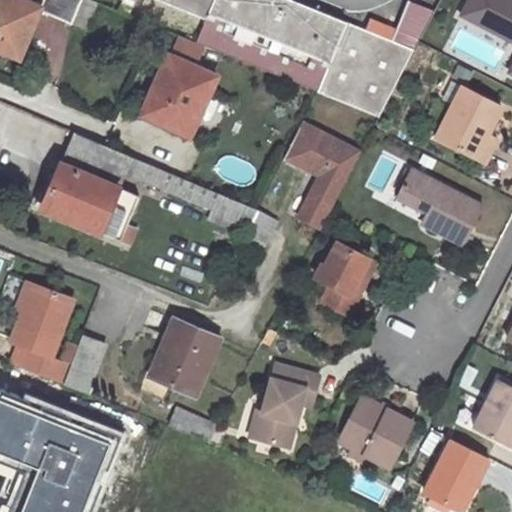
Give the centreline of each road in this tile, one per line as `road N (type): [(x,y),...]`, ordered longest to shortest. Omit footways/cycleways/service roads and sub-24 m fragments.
road 1 (residential): [(411,344),(449,354),(511,236)]
road 2 (unknown): [(0,233),(121,277)]
